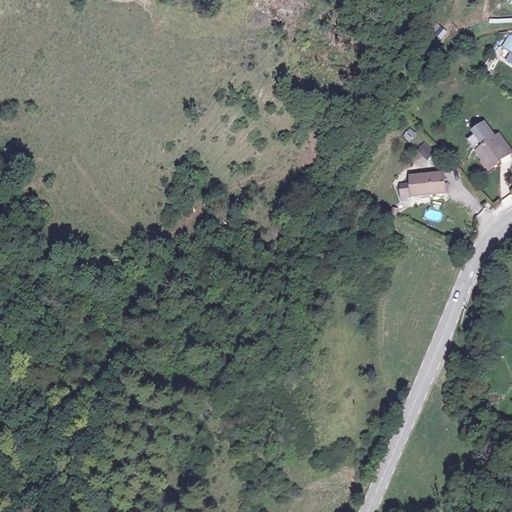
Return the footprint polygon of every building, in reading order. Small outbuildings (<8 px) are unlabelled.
[(494,137),(490,140),(488,137),(492,134),(485,125),(465,141),(473,150),(475,148),(485,160),(490,165),(496,160),(506,151),(494,137)] [(411,143),(417,133),(409,128),(403,137),(411,143)] [(418,149),(426,159),(435,152),(426,142),(418,149)] [(490,165),(485,160),(481,163),(489,172),(499,163),(496,160),(490,165)] [(442,173),(408,178),(409,186),(411,198),(429,196),(442,194),(445,193),(442,173)] [(411,198),(409,186),(401,187),(403,199),(411,198)] [(442,194),(429,196),(430,203),(443,201),(442,194)]
